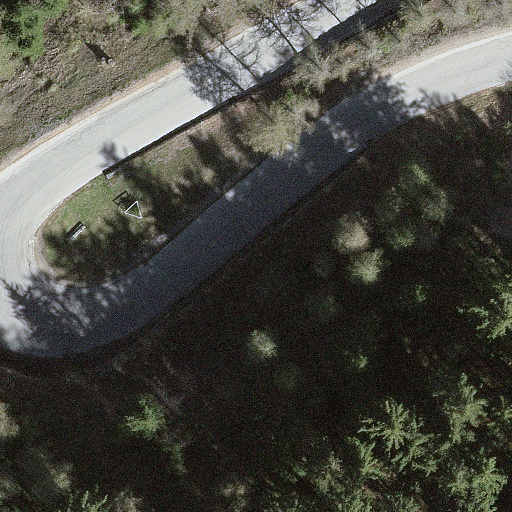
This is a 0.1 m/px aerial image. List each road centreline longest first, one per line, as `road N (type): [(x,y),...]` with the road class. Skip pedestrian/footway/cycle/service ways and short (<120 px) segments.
road 1 (unclassified): [(0,286),(41,321),(89,322),(114,313),(370,114),(456,73),(511,57)]
road 2 (unclassified): [(345,0),(50,171),(0,227)]
